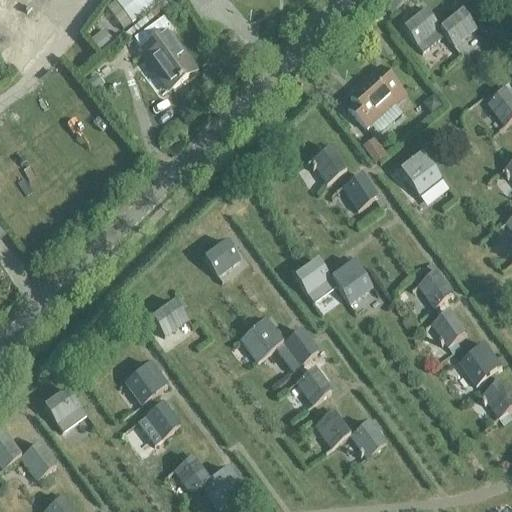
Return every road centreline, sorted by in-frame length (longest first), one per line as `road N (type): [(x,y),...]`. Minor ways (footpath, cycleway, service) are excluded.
road 1 (tertiary): [(0,349),(347,0)]
road 2 (unknown): [(151,337),(271,511)]
